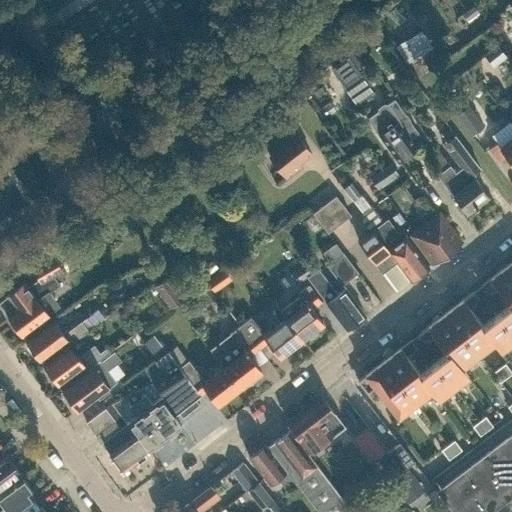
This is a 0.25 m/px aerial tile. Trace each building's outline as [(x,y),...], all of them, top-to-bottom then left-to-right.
[(467,20),(479,11),(473,4),(461,13),(467,20)] [(396,6),(388,13),(398,23),(406,17),(396,6)] [(420,28),(394,45),(406,62),(431,46),(420,28)] [(496,44),(484,53),(493,64),(505,55),(496,44)] [(354,47),(332,63),(357,101),(372,91),(357,69),(365,63),(354,47)] [(416,147),(410,139),(411,138),(410,137),(418,131),(394,98),(367,117),(397,160),(416,147)] [(318,110),(323,118),(336,110),(330,101),(318,110)] [(456,113),(472,134),(484,125),(468,104),(456,113)] [(294,132),(267,153),(283,175),(298,164),(295,161),(308,150),(294,132)] [(467,175),(471,172),(479,166),(455,134),(454,135),(456,138),(452,141),(457,148),(450,153),(460,166),(467,175)] [(511,136),(500,146),(497,142),(489,148),(498,160),(505,155),(511,163),(511,136)] [(439,152),(432,158),(441,170),(437,173),(465,211),(487,194),(471,172),(467,175),(460,166),(454,171),(439,152)] [(390,162),(381,168),(389,179),(398,173),(390,162)] [(389,179),(381,168),(370,176),(378,187),(389,179)] [(335,194),(312,212),(328,231),(351,214),(335,194)] [(243,204),(225,215),(235,232),(254,221),(243,204)] [(363,211),(362,219),(370,231),(383,222),(370,205),(363,211)] [(438,211),(408,234),(431,264),(461,241),(438,211)] [(370,231),(358,240),(381,271),(395,261),(409,280),(428,266),(405,236),(397,242),(383,222),(370,231)] [(330,260),(342,252),(334,242),(323,250),(330,260)] [(40,328),(52,320),(48,316),(36,300),(59,283),(53,275),(63,270),(52,251),(31,263),(38,277),(26,286),(21,280),(0,295),(0,305),(14,325),(13,326),(16,331),(19,331),(26,340),(41,329),(40,328)] [(342,252),(330,260),(326,264),(341,285),(358,272),(342,252)] [(507,299),(511,295),(511,259),(480,285),(485,291),(498,288),(507,299)] [(291,272),(298,281),(312,271),(305,262),(291,272)] [(208,281),(214,290),(232,277),(224,266),(206,279),(208,281)] [(316,268),(312,271),(306,275),(315,287),(314,288),(346,328),(364,314),(344,288),(336,294),(316,268)] [(184,296),(168,274),(154,285),(169,306),(184,296)] [(218,294),(214,290),(208,281),(196,290),(206,303),(218,294)] [(279,312),(285,319),(300,338),(321,322),(311,308),(320,301),(308,285),(298,292),(300,295),(279,312)] [(462,334),(480,320),(471,308),(478,297),(473,291),(473,290),(417,333),(422,339),(435,336),(444,347),(462,334)] [(511,303),(511,301),(509,302),(495,314),(511,336),(511,303)] [(80,322),(86,330),(104,316),(98,308),(80,322)] [(501,349),(511,340),(511,336),(495,314),(483,323),(495,340),(501,349)] [(300,338),(285,319),(263,336),(249,317),(238,324),(258,349),(268,341),(278,355),(300,338)] [(86,330),(80,322),(67,331),(64,336),(52,320),(40,328),(41,329),(26,340),(27,342),(26,345),(30,350),(33,350),(40,359),(66,339),(69,343),(86,330)] [(480,320),(462,334),(478,354),(495,340),(483,323),(480,320)] [(248,356),(258,349),(238,324),(209,347),(223,366),(222,366),(238,387),(239,386),(241,389),(252,381),(250,378),(259,370),(248,356)] [(157,360),(167,353),(153,334),(143,341),(157,360)] [(461,367),(478,354),(462,334),(444,347),(446,351),(447,350),(460,367),(461,367)] [(399,382),(417,368),(409,357),(415,345),(411,339),(410,338),(357,379),(367,391),(374,386),(381,396),(399,382)] [(86,369),(100,359),(109,352),(105,348),(100,352),(93,342),(76,355),(69,345),(44,364),(46,367),(45,369),(48,374),(51,373),(59,384),(83,365),(86,369)] [(176,348),(168,354),(199,394),(207,389),(217,402),(238,387),(222,366),(204,381),(188,360),(186,361),(176,348)] [(467,375),(461,367),(460,367),(447,350),(446,351),(433,361),(452,387),(467,375)] [(100,359),(86,369),(61,387),(63,389),(60,391),(68,400),(70,399),(78,409),(96,396),(98,398),(107,391),(106,389),(114,383),(107,373),(113,369),(111,366),(117,361),(111,352),(101,359),(100,359)] [(165,373),(153,381),(163,395),(160,397),(173,415),(178,410),(182,415),(198,403),(194,398),(199,394),(168,354),(167,352),(167,353),(157,360),(156,361),(156,362),(165,373)] [(437,398),(452,387),(433,361),(420,371),(419,372),(432,389),(431,390),(437,398)] [(504,361),(491,371),(499,381),(511,371),(504,361)] [(153,381),(165,373),(156,362),(145,369),(153,381)] [(419,372),(420,371),(417,368),(399,382),(415,402),(431,390),(432,389),(419,372)] [(415,402),(399,382),(381,396),(397,416),(415,402)] [(135,416),(126,422),(119,427),(114,421),(95,435),(122,470),(148,451),(165,437),(181,426),(173,415),(160,397),(151,403),(144,394),(135,401),(128,406),(135,416)] [(323,399),(288,425),(308,452),(343,425),(323,399)] [(105,408),(85,422),(95,435),(114,421),(105,408)] [(485,415),(472,424),(480,434),(492,424),(485,415)] [(366,427),(354,437),(371,458),(383,449),(366,427)] [(267,446),(294,482),(296,481),(319,511),(343,511),(349,508),(326,479),(289,430),(267,446)] [(511,432),(443,485),(437,490),(453,511),(489,511),(511,495),(511,432)] [(454,438),(441,448),(448,458),(461,448),(454,438)] [(398,441),(387,450),(401,469),(413,460),(398,441)] [(286,488),(294,482),(267,446),(265,443),(248,456),(270,484),(278,478),(286,488)] [(0,485),(18,471),(6,455),(0,458),(0,485)] [(243,461),(231,470),(246,489),(258,480),(243,461)] [(424,489),(407,468),(391,481),(407,502),(424,489)] [(0,511),(14,511),(33,498),(28,492),(31,489),(21,476),(0,492),(0,501),(3,506),(0,508),(0,511)] [(260,483),(250,491),(263,507),(273,499),(260,483)] [(198,511),(218,497),(215,492),(210,485),(175,511),(198,511)] [(14,511),(45,511),(40,506),(33,498),(14,511)] [(283,511),(273,500),(263,508),(266,511),(283,511)]
